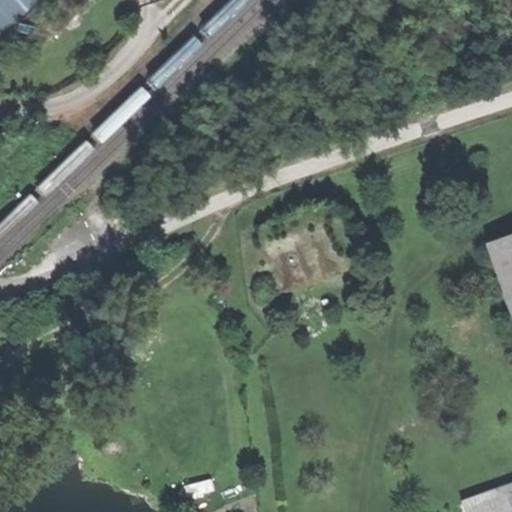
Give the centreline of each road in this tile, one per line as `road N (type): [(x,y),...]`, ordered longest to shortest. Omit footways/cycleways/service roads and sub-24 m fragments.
road 1 (unclassified): [(0,287),(44,280),(281,179),(511,102)]
road 2 (track): [(0,114),(78,104),(185,0)]
